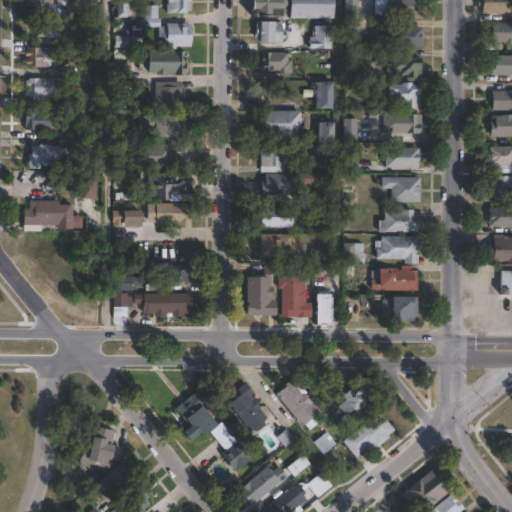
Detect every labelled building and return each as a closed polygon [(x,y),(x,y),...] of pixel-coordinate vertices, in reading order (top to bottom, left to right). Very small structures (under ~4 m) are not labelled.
[(51,0),(50,16),(34,15),(34,11),(30,11),(30,6),(26,6),(26,4),(24,4),(24,1),(26,1),(26,0),(51,0)] [(66,0),(66,14),(57,14),(57,0),(66,0)] [(139,0),(139,13),(131,13),(131,18),(117,18),(116,0),(139,0)] [(186,14),(166,14),(166,4),(167,4),(167,0),(191,0),(191,1),(190,1),(190,11),(186,11),(186,14)] [(284,0),(284,18),(250,18),(250,0),(284,0)] [(333,0),(333,20),(289,19),(289,0),(333,0)] [(360,0),(360,20),(345,20),(345,0),(360,0)] [(419,0),(419,18),(387,18),(387,15),(374,15),(374,0),(419,0)] [(511,0),(511,15),(480,15),(480,12),(476,12),(476,0),(511,0)] [(160,26),(166,26),(166,23),(191,24),(190,47),(177,47),(177,50),(166,50),(166,47),(158,47),(158,28),(143,27),(144,6),(157,6),(157,19),(160,19),(160,26)] [(49,21),(49,23),(59,23),(59,38),(50,38),(50,40),(45,40),(45,38),(37,38),(37,30),(34,30),(34,24),(37,24),(37,21),(49,21)] [(282,22),(282,43),(274,43),(274,44),(260,44),(260,39),(255,39),(255,36),(256,22),(282,22)] [(511,46),(503,46),(503,43),(490,43),(490,23),(511,23),(511,46)] [(330,26),(330,28),(331,28),(331,50),(309,49),(309,37),(314,38),(315,26),(330,26)] [(423,28),(422,48),(393,47),(393,42),(384,41),(384,28),(393,29),(393,27),(423,28)] [(142,38),(142,48),(128,47),(128,48),(115,48),(115,36),(129,36),(129,37),(142,38)] [(54,49),(54,68),(46,68),(46,69),(42,69),(42,68),(29,68),(29,66),(25,66),(25,59),(29,59),(29,57),(25,57),(25,50),(29,50),(29,48),(54,49)] [(184,51),(184,63),(189,63),(189,73),(185,73),(185,76),(157,76),(157,72),(148,72),(148,51),(184,51)] [(287,53),(287,61),(291,61),(291,73),(278,73),(278,71),(271,71),(271,72),(262,72),(262,61),(263,61),(262,53),(287,53)] [(511,76),(489,76),(489,63),(493,63),(493,56),(511,56),(511,76)] [(422,59),(421,82),(407,82),(408,76),(393,76),(393,75),(386,75),(386,64),(393,64),(393,59),(400,60),(400,58),(422,59)] [(131,79),(114,79),(114,62),(131,62),(131,79)] [(54,79),(54,98),(47,98),(47,101),(44,101),(44,98),(27,98),(27,96),(25,95),(25,89),(28,89),(28,88),(24,88),(25,81),(28,81),(28,79),(54,79)] [(181,83),(181,98),(184,98),(184,110),(152,109),(152,97),(154,97),(155,82),(181,83)] [(412,83),(412,85),(421,85),(421,108),(417,108),(417,109),(405,109),(405,104),(392,104),(392,96),(389,96),(389,85),(402,85),(402,83),(412,83)] [(332,110),(316,110),(316,84),(332,84),(332,110)] [(299,91),(269,91),(269,104),(299,104),(299,91)] [(511,91),(511,111),(490,111),(490,91),(511,91)] [(284,135),(284,142),(269,142),(269,136),(260,136),(260,120),(264,120),(264,111),(301,112),(300,135),(284,135)] [(51,121),(51,126),(56,126),(56,132),(24,131),(24,112),(58,112),(58,121),(51,121)] [(189,128),(138,128),(138,116),(178,116),(178,112),(189,112),(189,128)] [(511,113),(511,116),(511,136),(488,136),(489,119),(493,119),(493,114),(500,114),(500,113),(511,113)] [(420,135),(383,134),(383,115),(421,115),(421,134),(420,134),(420,135)] [(355,120),(355,122),(356,122),(356,121),(368,121),(368,140),(355,140),(355,141),(348,141),(348,143),(343,143),(343,120),(355,120)] [(133,124),(132,139),(120,139),(121,135),(115,135),(115,123),(133,124)] [(334,124),(334,143),(318,143),(318,123),(334,124)] [(102,140),(86,140),(86,125),(101,125),(102,140)] [(173,168),(131,167),(132,144),(173,144),(173,168)] [(50,145),(50,146),(59,146),(59,149),(66,149),(66,157),(59,157),(58,167),(39,166),(39,170),(28,170),(28,154),(31,154),(31,146),(39,146),(39,145),(50,145)] [(511,145),(511,165),(488,165),(488,145),(511,145)] [(293,148),(293,166),(283,166),(283,172),(264,172),(264,173),(260,173),(260,148),(265,148),(265,153),(284,153),(284,148),(293,148)] [(419,149),(419,168),(385,168),(385,161),(380,161),(380,150),(385,150),(385,149),(419,149)] [(358,173),(343,173),(344,159),(358,159),(358,173)] [(188,191),(188,202),(157,202),(157,200),(147,200),(147,175),(157,175),(157,174),(189,174),(189,191),(188,191)] [(307,175),(307,184),(293,184),(293,196),(292,196),(292,203),(269,202),(269,197),(260,197),(261,180),(264,180),(264,174),(307,175)] [(511,175),(511,197),(491,197),(491,175),(511,175)] [(420,178),(420,203),(390,203),(390,190),(381,190),(381,178),(420,178)] [(95,180),(95,200),(79,200),(79,180),(95,180)] [(330,188),(329,204),(314,203),(315,187),(330,188)] [(59,200),(59,203),(72,203),(72,228),(56,228),(56,224),(23,224),(23,207),(29,207),(29,201),(29,200),(57,200),(59,200)] [(190,205),(190,229),(178,229),(178,224),(156,224),(156,223),(146,223),(146,205),(156,205),(156,204),(190,205)] [(511,226),(486,226),(487,205),(511,205),(511,226)] [(294,221),(294,226),(292,226),(292,228),(261,228),(261,209),(291,209),(291,221),(294,221)] [(413,210),(413,217),(418,217),(418,233),(378,233),(378,221),(384,221),(384,212),(401,212),(401,210),(413,210)] [(141,226),(123,226),(123,212),(141,212),(141,226)] [(292,258),(260,258),(260,235),(292,235),(292,258)] [(511,236),(511,263),(506,263),(506,260),(491,260),(491,256),(487,256),(487,242),(491,242),(491,238),(501,238),(501,236),(511,236)] [(418,237),(418,265),(404,266),(404,260),(376,260),(376,250),(374,250),(374,242),(381,242),(381,237),(418,237)] [(363,263),(343,263),(343,244),(363,244),(363,263)] [(323,250),(323,252),(333,252),(333,259),(322,259),(310,259),(310,250),(323,250)] [(189,263),(188,283),(168,282),(168,274),(165,274),(165,263),(189,263)] [(156,273),(127,273),(127,264),(156,265),(156,273)] [(333,279),(312,279),(312,265),(332,265),(333,279)] [(388,270),(388,275),(395,275),(394,282),(408,283),(409,271),(418,272),(418,292),(410,292),(410,291),(391,290),(391,292),(383,292),(383,291),(378,291),(379,279),(370,279),(371,272),(380,272),(380,270),(388,270)] [(511,290),(500,290),(500,271),(511,271),(511,290)] [(142,276),(141,286),(132,286),(132,290),(115,290),(116,276),(142,276)] [(307,277),(307,288),(303,288),(303,290),(306,291),(305,302),(303,302),(303,304),(311,304),(310,319),(280,318),(281,291),(276,291),(276,276),(307,277)] [(273,288),(273,299),(271,299),(271,302),(276,302),(276,317),(246,317),(246,278),(271,278),(271,288),(273,288)] [(127,292),(127,295),(132,295),(132,306),(127,306),(127,316),(113,316),(113,292),(127,292)] [(191,313),(183,313),(183,316),(172,316),(172,313),(166,313),(166,316),(154,316),(154,313),(142,313),(142,304),(143,304),(143,292),(191,292),(191,313)] [(332,296),(331,328),(316,328),(316,317),(313,317),(313,313),(316,313),(316,296),(321,296),(321,293),(327,293),(327,296),(332,296)] [(418,298),(418,323),(392,323),(393,318),(381,318),(381,301),(383,301),(383,298),(412,299),(412,298),(418,298)] [(295,377),(307,392),(305,393),(320,411),(314,416),(319,422),(310,429),(305,424),(302,426),(276,393),(285,386),(284,385),(290,379),(291,380),(295,377)] [(249,395),(252,399),(253,398),(261,407),(260,408),(267,417),(263,421),(266,424),(256,432),(254,428),(251,431),(228,403),(231,400),(227,396),(244,382),(253,392),(249,395)] [(361,387),(364,390),(365,390),(367,393),(366,394),(370,399),(367,401),(368,402),(362,408),(369,416),(359,424),(358,422),(349,430),(339,419),(345,414),(338,406),(346,399),(342,395),(351,387),(355,392),(361,387)] [(203,407),(217,424),(221,421),(227,428),(236,421),(242,427),(232,435),(245,451),(228,465),(219,454),(224,449),(209,430),(204,434),(201,431),(190,440),(183,431),(191,425),(187,420),(185,421),(182,417),(177,420),(171,412),(175,409),(175,408),(197,390),(208,403),(203,407)] [(390,436),(377,447),(376,445),(368,451),(366,448),(355,457),(343,441),(380,411),(395,430),(389,435),(390,436)] [(114,430),(111,444),(121,446),(118,461),(110,460),(108,468),(89,464),(88,466),(79,464),(82,448),(85,448),(89,431),(93,432),(94,425),(114,430)] [(336,443),(323,454),(313,442),(327,431),(336,443)] [(310,464),(299,473),(298,472),(291,477),(284,469),(302,454),(310,464)] [(121,462),(125,466),(126,466),(132,473),(131,474),(135,479),(112,498),(106,491),(102,495),(93,485),(121,462)] [(279,466),(287,475),(286,476),(290,480),(291,479),(295,484),(285,492),(282,487),(261,505),(257,501),(256,502),(254,500),(250,503),(239,490),(267,466),(272,472),(279,466)] [(423,511),(417,511),(402,493),(431,469),(449,491),(423,511)] [(110,511),(141,486),(149,497),(146,499),(150,504),(140,511),(110,511)] [(284,491),(288,496),(290,494),(299,505),(290,511),(260,511),(284,491)] [(464,508),(459,511),(428,511),(452,493),(464,508)]
